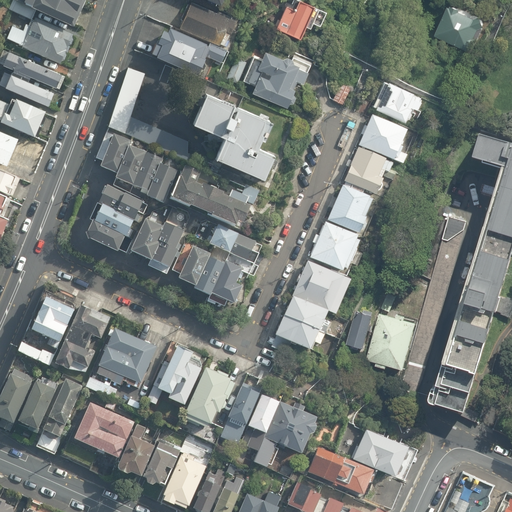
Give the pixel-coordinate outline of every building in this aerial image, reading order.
[(32,19),(37,9),(16,0),(13,0),(9,9),(32,19)] [(84,0),(16,0),(37,9),(74,26),(84,0)] [(237,18),(192,1),(180,27),(224,45),(237,18)] [(294,11),(286,7),(275,30),(299,41),(313,9),(298,2),(294,11)] [(449,7),(435,36),(470,52),(471,50),(474,51),(484,29),(485,28),(481,17),(475,19),(476,16),(459,8),(458,9),(452,6),(451,8),(449,7)] [(35,17),(31,26),(26,24),(24,30),(13,26),(7,38),(23,45),(22,47),(60,63),(61,61),(65,59),(67,54),(66,52),(68,53),(71,46),(68,45),(72,44),(74,40),(72,36),(73,34),(35,17)] [(210,45),(165,26),(151,55),(200,74),(210,45)] [(65,76),(4,50),(0,58),(0,63),(3,64),(3,65),(56,88),(56,87),(59,89),(65,76)] [(254,86),(251,94),(286,108),(287,104),(292,104),(294,98),(292,94),(296,82),(302,85),(311,63),(294,55),(292,60),(290,61),(290,60),(285,58),(280,60),(264,52),(261,58),(254,55),(242,81),(254,86)] [(238,83),(247,62),(236,58),(227,79),(238,83)] [(145,73),(128,67),(108,126),(190,161),(189,141),(131,116),(145,73)] [(339,73),(327,68),(318,89),(330,95),(339,73)] [(54,92),(4,72),(0,81),(0,84),(5,87),(5,88),(48,106),(54,92)] [(380,86),(378,85),(367,108),(405,126),(406,122),(407,123),(412,112),(418,115),(424,100),(422,99),(423,97),(383,78),(380,86)] [(342,105),(350,88),(340,83),(332,100),(342,105)] [(203,97),(199,95),(195,105),(198,106),(190,125),(222,139),(213,159),(262,181),(268,167),(272,169),(276,160),(273,158),(274,155),(257,147),(258,145),(260,145),(261,142),(262,142),(270,123),(269,122),(270,121),(265,119),(266,116),(257,113),(256,115),(236,106),(236,108),(233,107),(234,105),(204,93),(203,97)] [(46,111),(16,98),(15,100),(12,98),(9,104),(0,99),(0,119),(1,120),(0,121),(34,136),(35,135),(37,136),(42,127),(39,126),(40,124),(44,123),(46,118),(44,115),(46,111)] [(362,135),(358,146),(392,162),(393,160),(402,165),(406,156),(400,153),(401,149),(399,148),(400,146),(401,146),(403,142),(401,141),(406,132),(371,116),(366,127),(364,126),(361,135),(362,135)] [(18,138),(0,130),(0,162),(7,166),(18,138)] [(113,135),(100,168),(117,175),(115,180),(133,187),(133,186),(141,189),(140,192),(147,195),(146,197),(164,204),(177,172),(160,165),(163,160),(130,147),(131,142),(113,135)] [(511,145),(478,135),(470,161),(500,170),(433,392),(430,391),(428,398),(427,401),(427,402),(427,404),(428,405),(429,406),(430,406),(431,407),(433,408),(433,406),(462,415),(511,251),(511,145)] [(363,191),(374,197),(376,192),(379,192),(381,187),(380,185),(382,181),(380,180),(384,172),(388,174),(392,164),(358,148),(351,162),(348,161),(345,166),(349,168),(343,182),(345,183),(343,186),(350,189),(350,190),(362,195),(363,191)] [(209,218),(234,229),(237,224),(241,225),(249,208),(244,205),(247,199),(231,192),(228,199),(227,198),(225,195),(216,192),(215,190),(203,185),(202,186),(196,184),(200,174),(183,167),(171,197),(172,200),(190,208),(190,207),(210,216),(209,218)] [(383,177),(393,181),(396,173),(386,169),(383,177)] [(0,193),(8,197),(9,196),(13,198),(20,179),(0,171),(0,193)] [(342,186),(326,221),(357,236),(358,233),(362,231),(364,227),(363,222),(364,220),(363,219),(372,201),(368,199),(369,198),(362,195),(350,190),(342,186)] [(107,187),(102,204),(139,220),(148,203),(107,187)] [(0,217),(4,219),(11,200),(0,195),(0,217)] [(102,204),(95,219),(134,235),(139,220),(102,204)] [(0,243),(9,221),(4,219),(0,217),(0,243)] [(165,221),(150,217),(135,249),(151,257),(165,221)] [(466,221),(446,217),(400,387),(418,394),(466,221)] [(134,235),(95,219),(88,236),(126,251),(134,235)] [(185,229),(165,221),(151,257),(171,267),(185,229)] [(259,241),(218,222),(208,243),(249,262),(259,241)] [(309,259),(340,273),(342,269),(346,270),(349,262),(351,263),(356,251),(355,250),(359,242),(355,240),(357,237),(325,223),(323,226),(322,226),(318,235),(319,236),(315,235),(312,243),(316,244),(315,245),(314,245),(310,255),(309,259)] [(211,254),(193,243),(177,278),(197,287),(211,254)] [(226,262),(211,254),(197,287),(212,294),(226,262)] [(243,269),(226,262),(212,294),(236,304),(243,285),(238,283),(243,269)] [(291,297),(292,298),(325,314),(333,317),(348,282),(341,279),(342,278),(307,262),(304,268),(303,267),(301,272),(302,272),(300,276),(299,275),(295,283),(297,284),(296,287),(294,286),(292,290),(294,291),(291,297)] [(77,303),(45,288),(27,328),(31,329),(31,328),(60,341),(77,303)] [(292,298),(282,318),(316,333),(316,332),(324,335),(329,324),(322,321),(325,314),(292,298)] [(110,317),(81,304),(54,362),(69,368),(86,371),(95,350),(88,347),(92,340),(89,339),(92,334),(101,338),(110,317)] [(373,314),(358,309),(348,344),(363,348),(373,314)] [(394,316),(378,312),(367,358),(402,369),(416,318),(395,311),(394,316)] [(316,333),(282,318),(273,337),(307,352),(309,348),(311,349),(314,343),(319,346),(324,335),(316,332),(316,333)] [(138,340),(114,329),(97,366),(99,367),(96,374),(111,380),(110,381),(120,385),(122,381),(126,383),(126,384),(125,386),(129,388),(130,385),(138,389),(156,347),(150,344),(150,343),(145,341),(143,342),(143,340),(140,339),(138,340)] [(21,341),(17,350),(38,360),(38,359),(41,361),(50,365),(55,354),(42,348),(41,351),(21,341)] [(206,359),(173,344),(147,400),(156,404),(162,391),(169,394),(168,398),(185,405),(206,359)] [(205,369),(204,368),(184,413),(186,415),(184,419),(205,428),(207,424),(209,425),(215,412),(218,413),(220,410),(224,408),(226,404),(224,400),(225,398),(228,400),(235,383),(229,381),(229,379),(227,378),(228,375),(217,370),(216,372),(206,367),(205,369)] [(0,415),(13,422),(33,377),(14,368),(12,373),(10,372),(0,394),(0,415)] [(41,382),(36,380),(18,419),(37,428),(58,383),(44,377),(41,382)] [(118,389),(90,377),(85,387),(113,399),(118,389)] [(83,386),(65,378),(43,428),(44,429),(60,436),(61,434),(83,386)] [(261,391),(244,384),(223,436),(240,443),(261,391)] [(279,401),(262,394),(249,425),(255,429),(248,447),(260,451),(279,401)] [(127,444),(130,436),(128,435),(134,422),(89,402),(73,439),(118,459),(125,443),(127,444)] [(316,416),(281,402),(257,462),(269,466),(279,445),(302,453),(316,416)] [(145,428),(136,424),(130,436),(127,444),(116,467),(117,471),(125,474),(129,473),(139,478),(153,447),(139,440),(145,428)] [(60,436),(44,429),(36,446),(55,454),(63,435),(61,434),(60,436)] [(404,447),(364,429),(352,457),(392,475),(404,447)] [(181,448),(160,439),(141,477),(144,478),(145,483),(150,486),(154,483),(157,485),(158,483),(163,485),(181,448)] [(373,472),(318,446),(306,470),(362,496),(373,472)] [(182,456),(180,455),(161,495),(163,496),(161,500),(172,505),(172,504),(184,509),(185,506),(187,507),(206,467),(193,461),(194,457),(184,452),(182,456)] [(95,457),(89,471),(109,480),(115,466),(95,457)] [(215,475),(208,472),(192,509),(199,511),(207,511),(226,473),(218,469),(215,475)] [(494,511),(503,492),(464,474),(446,511),(494,511)] [(234,483),(227,480),(212,511),(230,511),(244,481),(236,477),(234,483)] [(310,511),(318,493),(297,481),(287,503),(306,511),(310,511)] [(264,502),(245,493),(237,511),(275,511),(278,508),(277,507),(281,497),(269,491),(264,502)] [(339,511),(343,505),(318,493),(310,511),(339,511)] [(14,511),(16,508),(0,500),(0,511),(14,511)] [(511,511),(511,504),(507,503),(503,511),(511,511)]
